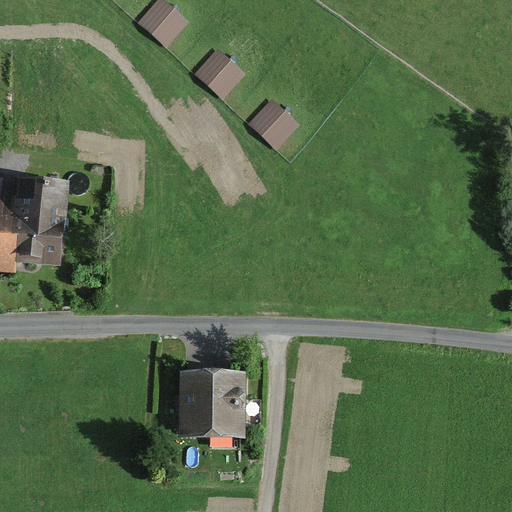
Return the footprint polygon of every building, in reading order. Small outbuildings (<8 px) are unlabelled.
[(107,0),(129,10),(133,0),(107,0)] [(175,9),(154,35),(184,59),(205,32),(175,9)] [(250,105),(264,73),(230,57),(216,89),(250,105)] [(295,103),(274,130),(305,154),(326,127),(295,103)] [(15,199),(0,197),(0,271),(16,272),(16,262),(61,265),(66,181),(17,177),(15,199)] [(247,377),(180,376),(179,441),(246,441),(247,377)]
